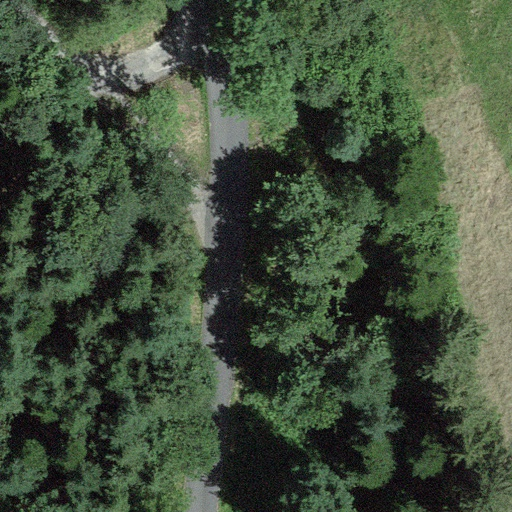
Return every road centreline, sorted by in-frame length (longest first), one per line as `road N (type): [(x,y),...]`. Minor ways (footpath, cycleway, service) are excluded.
road 1 (unclassified): [(207,0),(229,107),(205,511)]
road 2 (track): [(12,0),(102,79),(184,186),(220,263)]
road 3 (track): [(102,79),(179,50),(211,12)]
